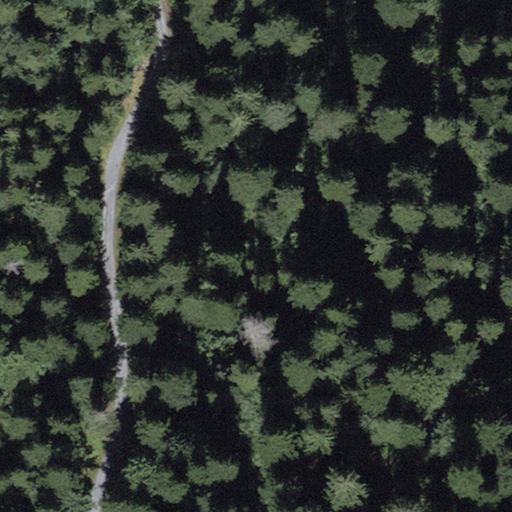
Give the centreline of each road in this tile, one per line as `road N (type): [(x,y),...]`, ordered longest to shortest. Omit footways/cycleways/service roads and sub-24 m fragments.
road 1 (track): [(511,12),(436,65),(204,266),(180,304),(145,398),(110,449)]
road 2 (track): [(94,511),(121,390),(106,223),(111,181),(165,57),(156,0)]
